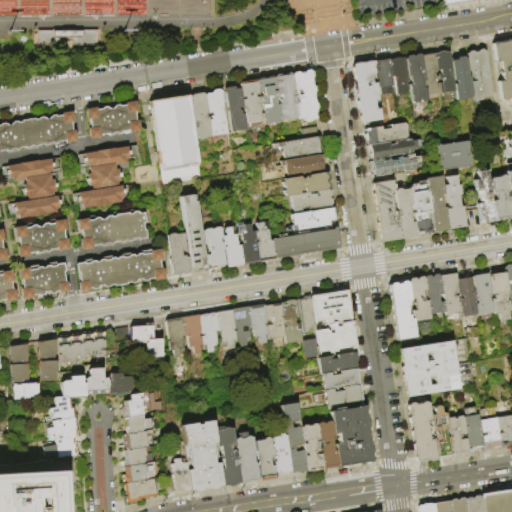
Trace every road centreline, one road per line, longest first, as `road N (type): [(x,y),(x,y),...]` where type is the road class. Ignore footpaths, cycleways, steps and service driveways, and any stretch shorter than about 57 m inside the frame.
road 1 (residential): [(511,242),(0,324)]
road 2 (secondary): [(509,17),(0,99)]
road 3 (residential): [(326,47),(397,511)]
road 4 (residential): [(0,266),(147,243)]
road 5 (tertiary): [(347,493),(206,511)]
road 6 (residential): [(0,159),(138,139)]
